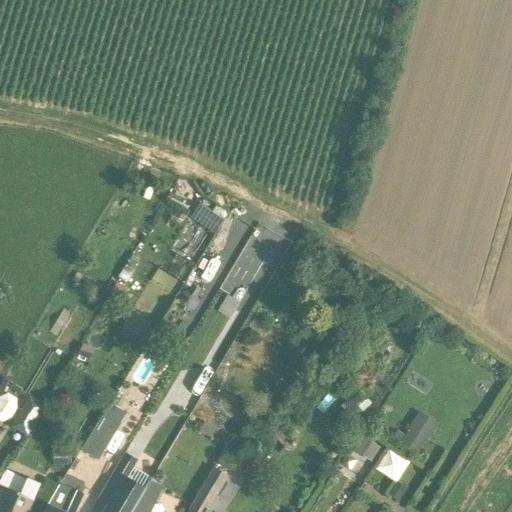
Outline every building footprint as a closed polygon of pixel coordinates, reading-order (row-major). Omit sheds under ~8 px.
[(417,409),(399,443),(419,454),(437,420),(417,409)] [(96,424),(80,450),(94,459),(109,432),(96,424)] [(364,434),(354,445),(370,460),(380,448),(364,434)] [(388,448),(375,468),(395,481),(408,461),(388,448)] [(98,498),(109,504),(123,480),(125,481),(135,463),(122,456),(98,498)] [(31,467),(25,481),(36,486),(42,473),(31,467)] [(213,470),(188,511),(190,511),(204,511),(206,510),(226,478),(213,470)] [(104,511),(131,511),(144,492),(125,481),(123,480),(109,504),(104,511)] [(36,486),(25,481),(18,496),(29,501),(36,486)] [(58,485),(45,507),(56,511),(57,511),(68,490),(58,485)] [(18,496),(4,489),(0,498),(0,511),(24,511),(29,501),(18,496)] [(68,490),(57,511),(72,511),(80,495),(68,490)]
